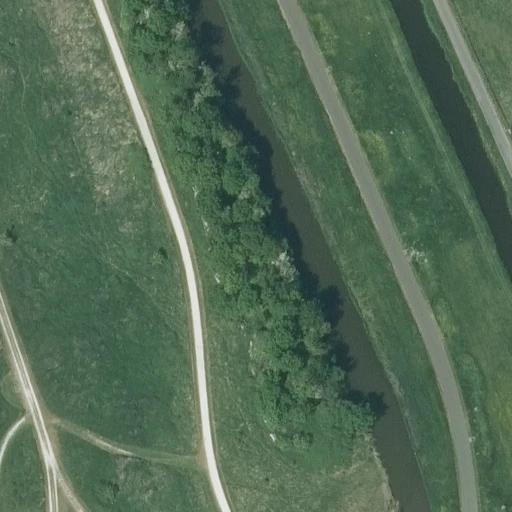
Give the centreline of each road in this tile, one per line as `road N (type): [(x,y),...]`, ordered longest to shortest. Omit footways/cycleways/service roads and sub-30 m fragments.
road 1 (track): [(79,511),(49,465),(0,308)]
road 2 (residential): [(511,169),(437,0)]
